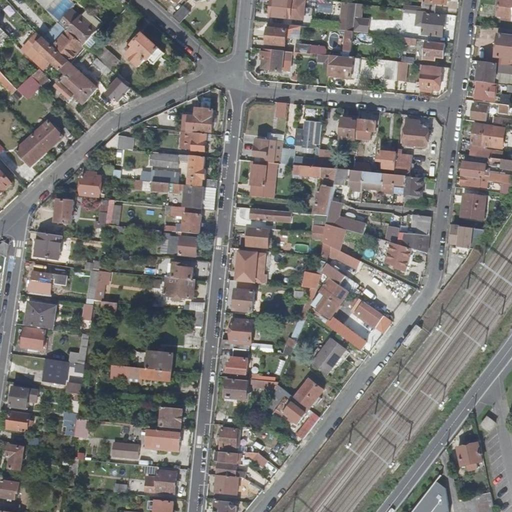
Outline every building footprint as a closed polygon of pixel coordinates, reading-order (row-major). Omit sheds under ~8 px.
[(293,0),(272,0),(270,16),(303,19),(304,3),(293,2),(293,0)] [(421,11),(435,13),(437,3),(444,4),(444,0),(427,0),(427,4),(422,4),(421,7),(421,11)] [(511,0),(499,0),(498,15),(509,16),(508,21),(511,21),(511,0)] [(356,18),(357,4),(348,3),(347,16),(342,15),(340,31),(345,31),(354,32),(356,18)] [(404,5),(403,10),(403,12),(421,14),(421,11),(421,7),(404,5)] [(191,12),(184,6),(174,17),(181,23),(191,12)] [(92,49),(99,41),(94,37),(105,23),(95,14),(94,16),(87,10),(81,17),(72,9),(59,23),(68,31),(84,46),(85,47),(87,44),(92,49)] [(445,16),(426,14),(423,35),(443,37),(445,16)] [(370,20),(356,18),(354,32),(369,34),(370,20)] [(286,45),(287,31),(287,30),(286,30),(269,28),(267,44),(286,45)] [(511,30),(499,29),(496,57),(511,59),(511,30)] [(36,48),(63,70),(64,70),(71,62),(84,46),(68,31),(53,48),(43,39),(36,48)] [(345,31),(345,35),(343,51),(352,52),(354,32),(345,31)] [(143,35),(132,47),(134,49),(130,55),(127,57),(139,68),(147,60),(153,66),(164,54),(143,35)] [(417,39),(404,38),(404,44),(417,46),(417,39)] [(446,45),(427,43),(425,60),(436,61),(436,58),(444,59),(446,45)] [(134,49),(132,47),(130,45),(125,51),(130,55),(134,49)] [(296,45),(295,52),(312,54),(312,47),(296,45)] [(313,45),(313,54),(327,54),(327,46),(313,45)] [(292,52),(263,49),(262,60),(271,61),(270,70),(283,72),(285,62),(291,62),(292,52)] [(106,66),(112,71),(120,61),(109,51),(101,61),(106,66)] [(330,62),(329,76),(352,78),(354,59),(331,57),(330,62)] [(95,63),(103,70),(106,66),(101,61),(98,59),(95,63)] [(399,63),(386,61),(384,80),(397,81),(398,75),(399,63)] [(479,61),(477,82),(478,82),(494,84),(497,64),(479,61)] [(100,88),(73,64),(71,62),(64,70),(68,75),(93,96),(100,88)] [(402,63),(399,63),(398,75),(397,81),(406,82),(408,64),(402,63)] [(421,70),(424,70),(422,88),(431,89),(439,90),(441,72),(441,67),(421,65),(421,70)] [(103,70),(104,71),(108,75),(112,71),(106,66),(103,70)] [(0,82),(1,82),(14,95),(18,91),(19,90),(18,89),(0,69),(0,82)] [(49,81),(45,76),(40,71),(34,77),(43,87),(49,81)] [(86,103),(93,96),(68,75),(58,86),(73,99),(77,95),(86,103)] [(18,89),(19,90),(18,91),(23,96),(38,82),(32,76),(18,89)] [(109,93),(119,103),(124,97),(122,96),(130,87),(120,79),(113,87),(114,88),(109,93)] [(494,84),(478,82),(476,98),(495,101),(497,84),(494,84)] [(511,103),(511,95),(499,94),(498,103),(511,103)] [(211,101),(202,101),(201,109),(198,109),(197,117),(196,117),(195,130),(213,132),(214,118),(214,110),(211,110),(211,101)] [(279,115),(287,116),(288,103),(280,103),(279,115)] [(489,106),(474,104),(472,118),(487,120),(489,106)] [(510,105),(500,104),(500,111),(509,113),(510,105)] [(351,143),(356,144),(357,139),(358,123),(353,122),(353,119),(344,118),(342,139),(351,140),(351,143)] [(422,120),(407,118),(405,145),(427,148),(430,126),(421,125),(422,120)] [(493,124),(511,126),(511,120),(493,118),(493,124)] [(377,121),(359,119),(358,123),(357,139),(370,141),(371,132),(376,132),(377,121)] [(50,121),(33,136),(48,152),(64,137),(50,121)] [(314,149),(320,149),(323,124),(306,122),(304,143),(314,144),(314,149)] [(494,126),(475,124),(472,144),(491,146),(494,126)] [(208,151),(210,135),(187,132),(186,147),(195,148),(195,150),(208,151)] [(119,133),(103,148),(117,149),(119,137),(119,133)] [(48,152),(33,136),(17,151),(31,167),(48,152)] [(128,138),(119,137),(117,149),(126,150),(128,138)] [(264,157),(264,162),(282,164),(282,159),(273,158),(274,141),(258,139),(256,156),(264,157)] [(471,148),(470,156),(482,157),(483,149),(471,148)] [(398,154),(398,153),(380,151),(378,161),(385,162),(384,168),(396,169),(398,154)] [(496,151),(495,159),(504,160),(505,152),(496,151)] [(207,157),(153,152),(151,166),(179,169),(180,160),(191,161),(189,185),(205,187),(218,188),(219,180),(206,179),(207,170),(205,170),(207,157)] [(408,155),(398,154),(396,169),(395,175),(407,176),(408,155)] [(333,157),(320,155),(319,162),(318,168),(332,169),(333,157)] [(511,167),(511,161),(504,160),(495,159),(489,158),(488,164),(491,164),(490,166),(504,168),(504,166),(511,167)] [(319,162),(295,160),(289,159),(282,159),(282,164),(294,165),(318,168),(319,162)] [(278,164),(259,162),(258,166),(254,166),(251,196),(274,199),(278,164)] [(483,165),(465,163),(462,185),(480,188),(483,165)] [(318,168),(294,165),(294,171),(303,171),(302,176),(310,176),(327,178),(326,184),(323,194),(321,193),(316,215),(319,216),(329,217),(339,170),(332,169),(318,168)] [(370,166),(354,165),(354,171),(365,172),(369,173),(370,166)] [(13,184),(0,169),(0,198),(0,199),(4,195),(4,192),(6,190),(6,191),(13,184)] [(347,186),(350,186),(352,171),(340,170),(337,185),(344,185),(345,182),(348,182),(347,186)] [(178,173),(152,171),(152,182),(180,184),(181,174),(178,173)] [(349,191),(363,192),(363,189),(365,172),(354,171),(352,171),(350,186),(349,191)] [(363,189),(382,191),(384,174),(375,173),(369,173),(365,172),(363,189)] [(94,176),(84,175),(82,196),(100,198),(103,174),(94,173),(94,176)] [(382,191),(381,192),(394,194),(395,175),(384,174),(382,191)] [(394,194),(406,195),(408,177),(407,176),(395,175),(394,194)] [(406,195),(422,197),(424,178),(408,177),(406,195)] [(152,182),(144,181),(143,190),(181,194),(181,191),(187,191),(185,201),(187,202),(187,204),(199,205),(199,203),(203,203),(205,187),(189,185),(180,184),(152,182)] [(218,188),(205,187),(203,203),(203,209),(216,211),(218,188)] [(334,200),(343,203),(344,203),(345,195),(335,192),(334,200)] [(422,197),(406,195),(405,204),(424,206),(424,198),(422,197)] [(485,198),(465,195),(462,217),(483,220),(485,198)] [(74,201),(59,200),(56,222),(72,224),(74,201)] [(115,200),(110,200),(107,220),(106,225),(119,226),(122,206),(115,205),(115,200)] [(352,233),(354,223),(349,221),(348,225),(339,223),(342,209),(343,203),(334,200),(328,226),(347,231),(352,233)] [(185,208),(173,206),(172,216),(186,218),(185,225),(179,224),(179,227),(165,226),(165,231),(180,232),(199,234),(201,234),(203,209),(185,208)] [(282,212),(252,209),(251,219),(276,221),(277,214),(282,215),(282,212)] [(418,228),(417,232),(417,234),(430,236),(432,217),(414,215),(412,227),(418,228)] [(329,217),(319,216),(317,226),(314,226),(313,233),(325,234),(327,226),(329,217)] [(352,233),(373,238),(376,228),(354,223),(352,233)] [(328,226),(327,226),(325,234),(324,239),(324,243),(330,246),(334,248),(336,239),(343,242),(347,231),(328,226)] [(479,230),(454,226),(452,243),(465,244),(465,248),(471,249),(473,233),(478,234),(479,230)] [(271,229),(250,228),(248,246),(269,248),(271,229)] [(398,245),(401,233),(401,231),(391,228),(387,242),(398,245)] [(171,234),(165,233),(163,253),(198,257),(200,239),(199,239),(199,234),(180,232),(179,238),(170,237),(171,234)] [(63,236),(40,233),(36,256),(60,260),(63,236)] [(406,235),(401,233),(398,245),(402,246),(403,246),(406,235)] [(430,236),(417,234),(411,234),(410,240),(408,248),(417,250),(427,253),(430,236)] [(403,246),(402,246),(400,252),(390,249),(386,264),(396,266),(395,269),(407,272),(411,257),(415,258),(417,250),(408,248),(403,246)] [(241,249),(238,272),(256,274),(257,267),(264,268),(266,254),(258,254),(258,251),(241,249)] [(330,249),(323,249),(322,257),(328,259),(330,259),(330,249)] [(361,261),(341,251),(336,259),(357,269),(361,261)] [(174,264),(170,264),(168,278),(194,280),(195,269),(184,268),(184,264),(174,263),(174,264)] [(48,267),(35,264),(34,273),(31,291),(51,294),(54,279),(57,279),(56,284),(67,286),(68,277),(47,274),(48,267)] [(324,270),(323,273),(331,279),(341,286),(347,277),(328,264),(324,270)] [(100,272),(93,271),(88,306),(94,307),(95,305),(95,301),(100,272)] [(111,272),(100,271),(100,272),(95,301),(103,301),(105,283),(109,284),(111,272)] [(318,276),(309,275),(306,288),(312,289),(318,290),(323,273),(319,272),(318,276)] [(273,283),(274,273),(260,273),(260,283),(273,283)] [(349,276),(343,284),(355,292),(360,284),(349,276)] [(194,280),(168,278),(166,295),(194,299),(196,281),(194,280)] [(341,286),(331,279),(312,305),(331,319),(350,292),(341,286)] [(257,283),(239,281),(239,290),(236,290),(234,311),(253,313),(256,292),(257,283)] [(318,290),(312,289),(300,320),(307,321),(311,313),(311,310),(312,305),(315,299),(318,290)] [(385,317),(356,297),(351,305),(354,308),(352,311),(377,328),(385,317)] [(103,301),(102,306),(101,312),(117,314),(118,303),(103,301)] [(58,306),(30,302),(26,326),(54,330),(58,306)] [(207,303),(191,302),(190,310),(197,310),(206,311),(207,303)] [(88,306),(84,334),(90,335),(94,307),(88,306)] [(206,311),(197,310),(197,318),(195,318),(195,327),(204,327),(206,311)] [(328,322),(326,324),(352,343),(357,336),(333,319),(329,323),(328,322)] [(254,322),(233,320),(231,341),(222,340),(221,348),(246,351),(247,345),(252,345),(254,322)] [(46,331),(26,328),(23,347),(44,350),(46,331)] [(90,335),(84,334),(81,354),(72,353),(70,363),(77,364),(86,365),(86,363),(90,335)] [(297,341),(290,339),(287,345),(294,348),(297,341)] [(347,350),(332,339),(322,351),(313,364),(312,364),(328,376),(347,350)] [(174,354),(149,351),(149,353),(148,369),(173,372),(174,354)] [(249,360),(233,358),(232,360),(232,364),(228,364),(227,373),(232,373),(231,378),(247,380),(249,360)] [(70,363),(48,359),(44,381),(67,384),(70,363)] [(86,365),(77,364),(76,372),(85,373),(86,365)] [(172,382),(173,372),(148,369),(128,367),(114,366),(113,379),(127,380),(126,383),(142,385),(144,379),(172,382)] [(247,380),(231,378),(231,381),(227,381),(226,398),(238,399),(248,400),(249,387),(277,390),(279,385),(280,383),(247,380)] [(324,391),(310,380),(295,398),(309,410),(324,391)] [(83,386),(68,384),(66,393),(76,394),(82,395),(83,386)] [(295,398),(279,385),(277,390),(275,394),(285,401),(279,409),(291,419),(293,416),(300,421),(309,410),(295,398)] [(39,391),(14,387),(11,407),(28,409),(29,402),(29,399),(37,400),(39,391)] [(181,409),(164,407),(162,424),(150,423),(149,426),(182,429),(184,412),(196,413),(196,407),(181,405),(181,409)] [(304,439),(322,417),(314,411),(297,434),(304,439)] [(31,415),(11,412),(8,429),(22,431),(22,428),(29,429),(29,425),(30,420),(31,415)] [(79,415),(67,412),(65,420),(66,420),(78,422),(78,419),(79,415)] [(481,426),(490,432),(496,424),(488,417),(481,426)] [(82,420),(78,419),(78,422),(77,428),(76,435),(76,437),(81,437),(84,420),(82,420)] [(78,422),(66,420),(65,427),(69,427),(77,428),(78,422)] [(77,428),(69,427),(68,434),(76,435),(77,428)] [(239,431),(223,429),(220,450),(236,452),(239,431)] [(182,434),(160,432),(158,449),(180,451),(182,434)] [(140,445),(114,443),(113,456),(139,459),(140,445)] [(479,443),(458,448),(462,467),(468,465),(469,471),(478,469),(477,463),(483,462),(479,443)] [(25,448),(10,446),(8,457),(12,458),(10,468),(22,470),(25,448)] [(216,463),(219,463),(238,465),(239,454),(220,453),(217,452),(216,453),(215,461),(216,463)] [(269,461),(260,454),(254,460),(264,468),(269,461)] [(80,460),(72,459),(70,474),(78,475),(80,460)] [(219,463),(218,476),(236,477),(239,478),(243,478),(246,479),(247,473),(237,472),(238,465),(219,463)] [(178,473),(159,471),(159,478),(148,476),(147,491),(175,494),(178,473)] [(236,477),(218,476),(216,493),(238,495),(239,478),(236,477)] [(22,483),(3,480),(0,497),(0,498),(17,501),(18,493),(20,494),(22,483)] [(128,486),(117,484),(116,492),(128,493),(128,486)] [(495,511),(491,493),(476,496),(479,511),(495,511)] [(157,501),(150,501),(149,510),(156,511),(155,511),(174,511),(175,503),(157,501)] [(231,504),(215,502),(214,511),(236,511),(237,507),(231,506),(231,504)]
